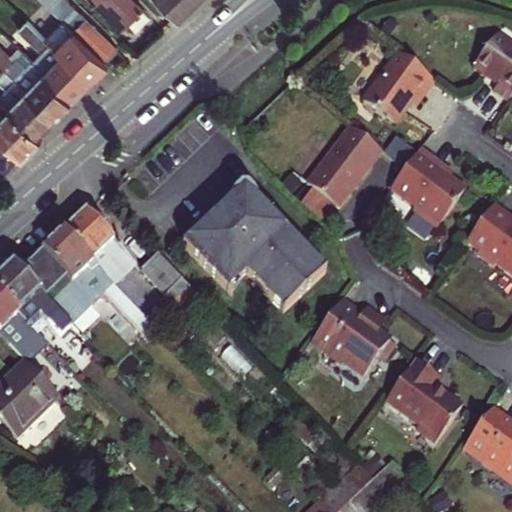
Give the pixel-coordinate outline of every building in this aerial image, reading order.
[(106,61),(118,48),(69,0),(41,0),(75,31),(106,61)] [(91,0),(125,32),(144,11),(132,0),(91,0)] [(155,0),(179,23),(202,0),(155,0)] [(74,101),(92,82),(57,48),(28,21),(19,30),(43,53),(34,62),(74,101)] [(110,65),(106,61),(75,31),(57,48),(92,82),(110,65)] [(511,95),(511,45),(498,35),(473,69),(487,78),(490,78),(499,84),(493,93),(507,103),(511,95)] [(57,119),(74,101),(34,62),(26,54),(18,63),(11,57),(0,45),(0,64),(6,70),(57,119)] [(11,57),(18,63),(26,54),(19,48),(11,57)] [(363,104),(389,123),(398,121),(410,104),(416,109),(436,82),(399,55),(363,104)] [(0,98),(40,136),(57,119),(6,70),(0,64),(0,82),(7,90),(0,97),(0,98)] [(0,98),(0,168),(7,175),(18,163),(17,162),(22,157),(25,160),(43,140),(40,136),(0,98)] [(306,186),(337,210),(381,153),(350,129),(306,186)] [(396,155),(404,162),(412,151),(404,145),(396,155)] [(420,151),(405,171),(390,192),(415,209),(413,212),(437,230),(465,191),(440,172),(443,168),(420,151)] [(246,275),(283,314),(325,274),(243,187),(182,246),(227,293),(246,275)] [(511,218),(494,206),(466,243),(478,252),(476,256),(495,269),(497,266),(511,277),(511,218)] [(373,222),(381,227),(389,216),(382,210),(373,222)] [(111,273),(128,258),(86,214),(64,234),(138,313),(141,311),(132,295),(111,273)] [(42,255),(93,308),(103,297),(135,331),(145,321),(138,313),(64,234),(63,234),(42,255)] [(20,275),(71,329),(93,308),(42,255),(20,275)] [(158,257),(141,273),(191,325),(192,323),(208,308),(158,257)] [(72,329),(71,329),(20,275),(13,268),(0,280),(0,298),(30,330),(42,318),(48,325),(62,339),(63,337),(72,329)] [(34,354),(46,367),(57,357),(36,336),(30,330),(0,298),(0,338),(24,364),(34,354)] [(342,300),(313,340),(323,347),(324,354),(337,363),(344,362),(364,377),(376,360),(382,364),(395,346),(379,335),(377,334),(376,333),(375,333),(374,333),(373,333),(372,333),(372,334),(365,329),(371,321),(371,320),(372,319),(372,318),(371,317),(371,316),(369,314),(366,312),(363,315),(342,300)] [(192,323),(195,327),(211,312),(208,308),(192,323)] [(379,335),(385,326),(369,314),(371,316),(371,317),(372,318),(372,319),(371,320),(371,321),(365,329),(372,334),(372,333),(373,333),(374,333),(375,333),(376,333),(377,334),(379,335)] [(30,330),(36,336),(48,325),(42,318),(30,330)] [(135,331),(142,339),(152,329),(145,321),(135,331)] [(63,337),(71,345),(79,337),(72,329),(63,337)] [(176,351),(182,357),(196,344),(190,338),(176,351)] [(46,367),(54,375),(65,365),(57,357),(46,367)] [(386,402),(419,427),(416,431),(435,444),(461,408),(433,387),(439,379),(415,362),(386,402)] [(0,388),(0,422),(18,441),(60,401),(25,364),(0,388)] [(511,422),(493,409),(465,447),(472,452),(472,456),(495,473),(498,472),(511,482),(511,422)] [(289,431),(318,457),(331,442),(303,416),(289,431)] [(362,468),(372,479),(383,469),(373,458),(362,468)] [(340,511),(373,481),(359,466),(320,504),(327,511),(340,511)] [(368,511),(400,481),(387,468),(373,481),(340,511),(368,511)] [(263,484),(270,491),(285,477),(278,470),(263,484)] [(35,487),(45,497),(51,491),(41,481),(35,487)] [(429,503),(433,511),(445,511),(449,510),(442,496),(429,503)]
